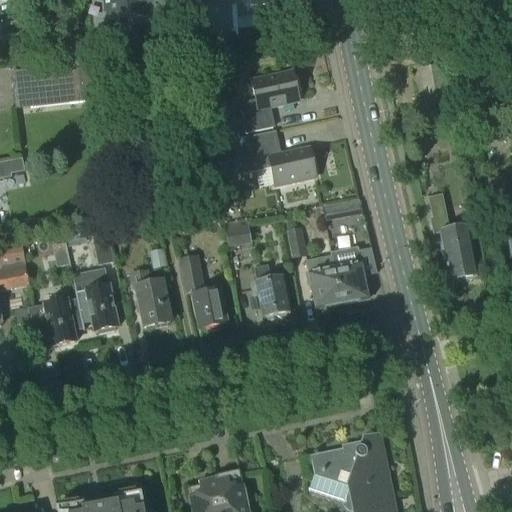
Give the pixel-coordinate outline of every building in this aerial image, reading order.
[(105,0),(107,21),(147,18),(147,16),(174,14),(173,0),(105,0)] [(491,27),(471,31),(475,52),(495,47),(491,27)] [(463,29),(455,29),(464,77),(472,75),(463,29)] [(215,49),(214,37),(193,39),(194,51),(215,49)] [(103,63),(11,74),(15,111),(118,100),(116,85),(106,87),(103,63)] [(511,79),(509,65),(502,67),(506,86),(511,84),(511,79)] [(441,67),(419,71),(426,103),(447,98),(441,67)] [(255,101),(239,105),(246,135),(273,129),(268,108),(298,102),(292,74),(251,83),(255,101)] [(503,76),(474,82),(481,118),(510,112),(503,76)] [(208,114),(215,146),(239,141),(232,109),(208,114)] [(239,141),(215,146),(211,147),(215,162),(238,156),(242,176),(271,170),(275,188),(316,179),(309,151),(279,158),(274,133),(239,141)] [(292,136),(294,146),(313,143),(311,133),(292,136)] [(500,145),(492,157),(503,164),(510,152),(500,145)] [(21,160),(0,163),(0,179),(24,175),(21,160)] [(492,215),(497,214),(503,240),(508,239),(511,261),(511,210),(507,211),(504,196),(489,199),(492,215)] [(347,208),(331,211),(333,222),(349,219),(347,208)] [(246,222),(224,226),(228,246),(250,242),(246,222)] [(108,231),(111,247),(125,244),(121,224),(107,227),(108,231)] [(467,229),(440,234),(443,249),(442,249),(444,261),(446,260),(450,283),(462,281),(465,283),(470,282),(473,279),(476,278),(467,229)] [(108,231),(92,235),(99,270),(115,267),(108,231)] [(301,231),(286,234),(291,262),(306,259),(301,231)] [(0,327),(1,325),(0,318),(0,293),(29,288),(21,245),(0,248),(0,327)] [(162,252),(147,255),(151,274),(166,271),(162,252)] [(335,271),(334,272),(342,307),(368,302),(363,278),(365,277),(362,266),(360,266),(358,254),(347,256),(349,268),(335,271)] [(196,259),(180,262),(186,294),(192,293),(200,332),(211,330),(212,333),(223,331),(222,327),(225,327),(218,288),(203,291),(196,259)] [(333,259),(307,265),(309,277),(307,277),(309,289),(312,288),(316,312),(342,307),(334,272),(335,271),(333,259)] [(257,285),(254,286),(256,298),(258,297),(263,320),(277,317),(280,319),(284,318),(287,315),(290,315),(283,280),(270,283),(267,269),(254,271),(257,285)] [(149,274),(129,278),(133,295),(137,294),(144,330),(169,325),(161,284),(152,286),(149,274)] [(76,293),(75,294),(84,335),(85,334),(83,326),(92,324),(95,336),(98,336),(99,339),(115,335),(115,332),(118,332),(110,290),(86,295),(87,297),(78,299),(76,293)] [(68,305),(27,313),(30,327),(31,341),(50,340),(52,351),(76,346),(73,334),(83,332),(83,335),(84,335),(75,294),(77,305),(68,307),(68,305)] [(27,311),(14,313),(17,327),(29,325),(27,311)] [(341,452),(308,458),(312,478),(347,490),(344,500),(343,501),(343,502),(343,503),(343,504),(344,506),(344,507),(345,509),(347,510),(348,511),(349,511),(350,511),(391,511),(377,440),(364,442),(361,450),(360,450),(359,450),(357,451),(355,452),(354,453),(350,452),(346,451),(341,452)] [(217,485),(187,491),(191,511),(246,511),(247,511),(250,510),(246,491),(242,492),(239,473),(215,478),(217,485)] [(82,504),(56,508),(56,511),(145,511),(146,511),(144,511),(142,511),(139,493),(114,498),(115,503),(83,509),(82,504)]
